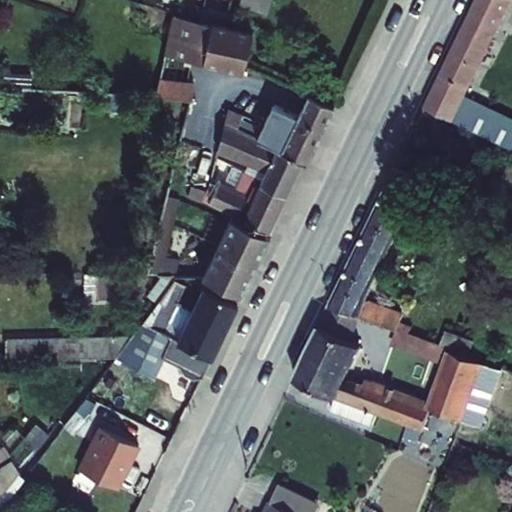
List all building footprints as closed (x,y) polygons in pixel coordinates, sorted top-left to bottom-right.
[(242,0),(243,0),(266,9),(268,0),(242,0)] [(511,0),(487,0),(433,106),(453,117),(511,146),(511,114),(476,97),(511,22),(511,0)] [(254,32),(176,14),(168,54),(191,59),(245,71),(254,32)] [(191,59),(168,54),(162,78),(186,79),(191,59)] [(186,79),(162,78),(159,94),(191,98),(193,80),(186,79)] [(312,95),(301,117),(326,129),(338,106),(312,95)] [(309,161),(326,129),(301,117),(273,102),(261,127),(240,117),(242,113),(228,106),(225,119),(239,126),(303,158),(309,161)] [(453,117),(433,106),(426,121),(446,130),(453,117)] [(225,119),(222,130),(234,135),(239,126),(225,119)] [(263,170),(260,177),(287,190),(303,158),(239,126),(234,135),(222,130),(217,149),(263,170)] [(404,163),(335,302),(368,314),(405,328),(412,331),(415,324),(409,321),(412,314),(377,298),(428,192),(422,171),(404,163)] [(220,180),(210,200),(268,227),(287,190),(260,177),(245,170),(236,187),(220,180)] [(232,214),(203,272),(242,291),(271,234),(232,214)] [(368,314),(335,302),(324,323),(357,338),(368,314)] [(357,338),(324,323),(298,375),(339,396),(334,409),(376,425),(381,412),(416,425),(429,430),(438,405),(385,384),(351,376),(368,342),(357,338)] [(423,327),(415,324),(412,331),(419,334),(423,327)] [(412,331),(405,328),(401,340),(456,361),(461,349),(419,334),(412,331)] [(0,340),(0,359),(119,355),(132,337),(0,340)] [(511,368),(461,349),(456,361),(438,405),(490,426),(511,368)] [(429,430),(416,425),(413,435),(426,440),(429,430)] [(138,447),(100,428),(79,471),(117,490),(126,473),(123,472),(128,462),(131,463),(138,447)] [(6,445),(0,448),(0,494),(26,479),(6,445)] [(310,511),(273,493),(263,511),(261,511),(258,510),(256,511),(310,511)]
